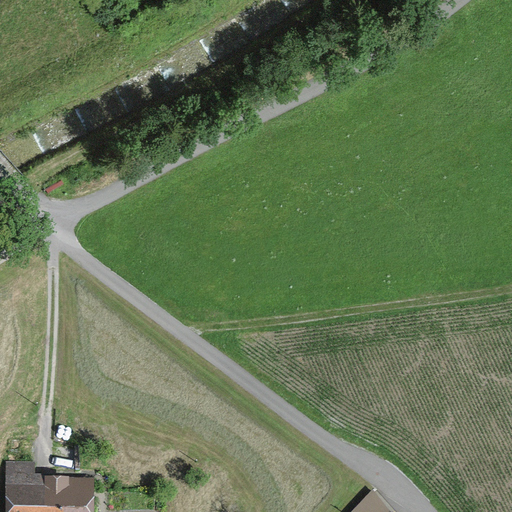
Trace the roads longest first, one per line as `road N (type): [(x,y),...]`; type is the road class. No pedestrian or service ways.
road 1 (residential): [(0,179),(53,235),(379,479),(411,511)]
road 2 (track): [(163,319),(229,323),(511,282)]
